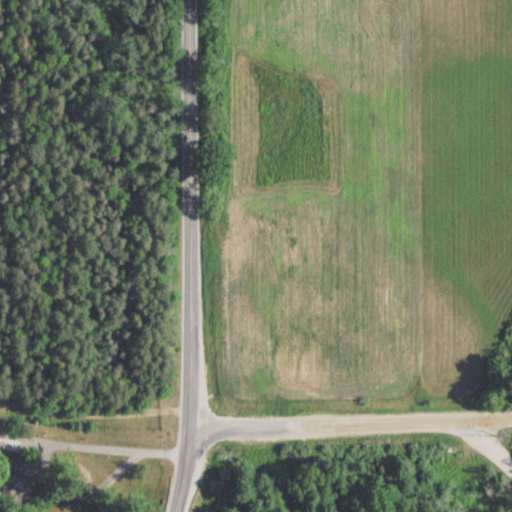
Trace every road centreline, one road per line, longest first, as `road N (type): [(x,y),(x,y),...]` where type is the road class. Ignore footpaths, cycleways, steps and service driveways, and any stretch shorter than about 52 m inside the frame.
road 1 (residential): [(174,511),(196,426),(186,0)]
road 2 (residential): [(511,415),(196,426)]
